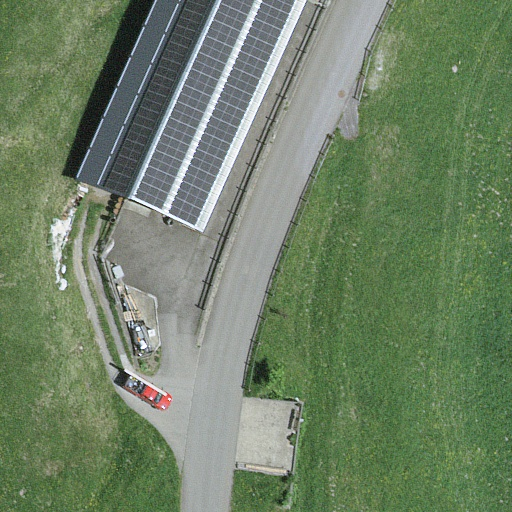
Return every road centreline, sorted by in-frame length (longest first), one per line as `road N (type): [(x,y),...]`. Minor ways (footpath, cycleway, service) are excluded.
road 1 (unclassified): [(362,0),(308,117),(241,301),(217,401),(210,511)]
road 2 (track): [(217,401),(154,444),(98,511)]
